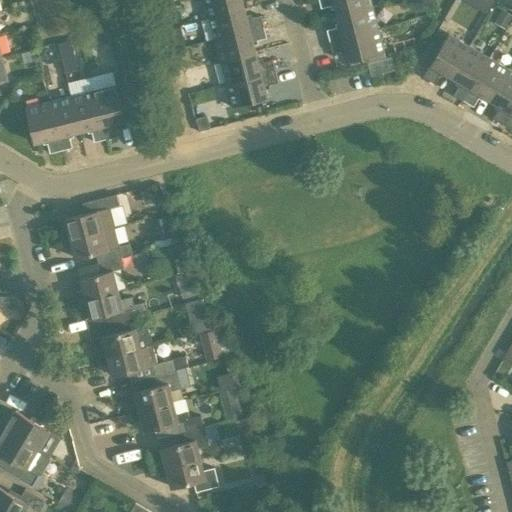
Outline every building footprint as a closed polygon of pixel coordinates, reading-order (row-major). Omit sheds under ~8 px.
[(204,0),(209,17),(244,8),(241,0),(204,0)] [(337,15),(372,6),(370,0),(318,0),(320,8),(334,4),(337,15)] [(461,0),(483,12),(489,0),(461,0)] [(329,41),(377,28),(372,6),(337,15),(340,26),(326,29),(329,41)] [(244,8),(209,17),(215,39),(263,26),(260,15),(247,19),(244,8)] [(506,26),(511,17),(511,16),(503,10),(497,20),(506,26)] [(263,26),(215,39),(220,61),(255,52),(253,41),(266,37),(263,26)] [(383,51),(377,28),(329,41),(332,52),(345,48),(348,60),(383,51)] [(109,30),(98,33),(101,44),(112,42),(109,30)] [(441,71),(450,77),(469,45),(448,33),(439,48),(433,58),(422,76),(433,83),(441,71)] [(69,39),(57,42),(64,71),(76,68),(69,39)] [(433,58),(439,48),(429,42),(423,52),(433,58)] [(463,100),(488,57),(469,45),(450,77),(460,82),(453,94),(463,100)] [(385,57),(383,51),(348,60),(350,66),(367,62),(385,57)] [(255,52),(220,61),(226,83),(274,70),(272,59),(258,63),(255,52)] [(394,69),(391,56),(385,57),(367,62),(370,75),(394,69)] [(490,100),(508,69),(488,57),(463,100),(473,106),(480,94),(490,100)] [(502,123),(511,106),(511,71),(508,69),(490,100),(499,105),(492,118),(502,123)] [(277,82),(274,70),(226,83),(232,106),(267,97),(264,85),(277,82)] [(113,122),(125,119),(113,72),(89,78),(92,90),(105,139),(116,136),(113,122)] [(199,89),(197,81),(185,84),(187,92),(199,89)] [(105,139),(92,90),(70,96),(79,131),(90,128),(94,142),(105,139)] [(79,131),(70,96),(48,101),(61,150),(72,147),(68,133),(79,131)] [(49,153),(61,150),(48,101),(25,107),(34,142),(46,139),(49,153)] [(511,106),(502,123),(511,129),(511,106)] [(199,129),(210,126),(206,115),(196,118),(199,129)] [(160,200),(157,186),(141,190),(145,204),(160,200)] [(119,205),(116,194),(82,202),(85,213),(64,218),(67,230),(60,232),(62,240),(114,226),(109,207),(119,205)] [(172,236),(167,217),(155,220),(160,239),(172,236)] [(119,246),(114,226),(62,240),(64,247),(71,245),(74,257),(95,252),(97,262),(120,256),(131,254),(128,244),(119,246)] [(75,291),(77,299),(117,289),(112,270),(123,267),(120,256),(97,262),(77,267),(80,278),(83,290),(75,291)] [(178,259),(175,259),(178,271),(186,268),(184,257),(178,259)] [(110,312),(113,322),(136,316),(147,313),(144,301),(133,304),(131,297),(120,300),(117,289),(77,299),(79,307),(87,305),(90,317),(110,312)] [(0,308),(17,310),(18,297),(0,295),(0,308)] [(184,300),(188,329),(202,327),(198,298),(184,300)] [(146,325),(139,327),(136,316),(113,322),(115,332),(102,336),(105,347),(97,349),(99,357),(151,344),(146,325)] [(211,331),(202,333),(204,342),(216,339),(214,330),(211,331)] [(173,359),(156,363),(151,344),(99,357),(101,365),(109,363),(112,375),(150,365),(153,375),(187,366),(185,356),(173,359)] [(511,364),(511,350),(508,348),(502,358),(511,365),(511,364)] [(185,368),(187,366),(153,375),(155,386),(133,391),(136,403),(129,405),(131,413),(173,402),(170,390),(190,385),(185,368)] [(227,418),(243,414),(239,400),(224,404),(227,418)] [(177,421),(180,432),(203,426),(200,415),(189,418),(187,410),(176,413),(173,402),(131,413),(133,420),(140,418),(143,430),(177,421)] [(15,410),(4,429),(37,449),(37,450),(48,457),(60,438),(59,437),(66,426),(45,414),(39,424),(15,410)] [(214,424),(203,427),(203,426),(180,432),(182,442),(161,448),(164,459),(156,461),(158,469),(200,458),(197,447),(208,444),(219,441),(214,424)] [(48,457),(37,450),(37,449),(4,429),(0,435),(0,452),(16,463),(10,473),(31,485),(38,474),(40,476),(50,458),(48,457)] [(239,436),(242,448),(252,446),(254,445),(250,429),(243,431),(244,434),(239,436)] [(203,470),(200,458),(158,469),(160,477),(168,475),(171,486),(192,481),(195,491),(218,486),(214,467),(203,470)] [(76,459),(71,468),(78,472),(80,468),(77,459),(76,459)] [(0,487),(0,511),(23,511),(28,504),(39,511),(45,500),(25,488),(18,498),(0,487)] [(71,511),(72,511),(81,498),(68,491),(60,506),(71,511)] [(151,511),(136,503),(129,511),(151,511)]
